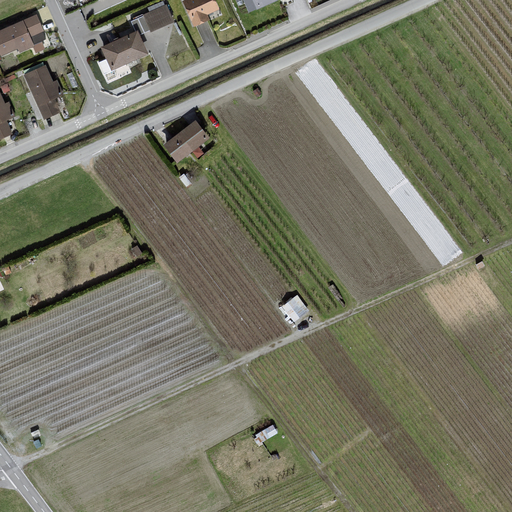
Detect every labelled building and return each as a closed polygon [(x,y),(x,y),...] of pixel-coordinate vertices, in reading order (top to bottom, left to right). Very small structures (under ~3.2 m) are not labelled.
[(213,0),(187,0),(180,3),(193,29),(209,23),(207,16),(219,13),(213,0)] [(241,0),(249,15),(281,0),(241,0)] [(150,13),(145,16),(152,34),(175,25),(165,1),(148,8),(150,13)] [(35,17),(0,31),(0,58),(0,59),(18,51),(19,56),(33,50),(35,56),(45,51),(41,43),(46,41),(35,17)] [(137,33),(99,50),(111,73),(148,56),(137,33)] [(45,68),(24,77),(43,121),(62,113),(45,68)] [(0,96),(0,144),(12,136),(0,96)] [(193,123),(160,147),(177,166),(207,140),(193,123)] [(292,321),(309,311),(299,294),(281,304),(292,321)]
